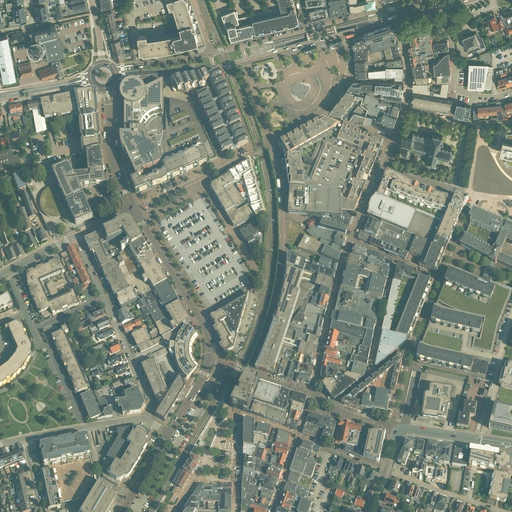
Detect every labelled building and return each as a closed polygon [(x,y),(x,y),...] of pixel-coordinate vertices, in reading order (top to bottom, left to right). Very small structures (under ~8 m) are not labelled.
[(83,0),(71,3),(73,11),(86,9),(83,0)] [(147,34),(138,35),(140,57),(162,55),(189,48),(188,45),(193,44),(194,48),(203,45),(200,35),(201,34),(190,0),(167,0),(170,8),(173,7),(179,26),(181,32),(173,34),(166,35),(159,36),(152,37),(147,38),(147,34)] [(325,0),(326,4),(327,4),(329,15),(350,10),(349,6),(348,6),(347,0),(325,0)] [(347,0),(349,6),(350,10),(354,9),(363,8),(363,7),(367,6),(376,5),(374,0),(347,0)] [(49,2),(48,1),(40,3),(41,6),(34,7),(34,10),(35,13),(49,11),(47,2),(49,2)] [(233,11),(221,15),(226,27),(227,27),(228,32),(227,33),(230,40),(234,38),(253,34),(253,33),(255,33),(299,23),(295,4),(294,4),(289,5),(290,6),(283,7),(253,14),(253,15),(251,15),(238,18),(237,11),(234,12),(233,11)] [(317,5),(306,6),(310,21),(329,15),(327,4),(326,4),(317,5)] [(17,8),(16,5),(6,7),(7,11),(13,9),(14,15),(24,13),(23,7),(17,8)] [(505,19),(503,20),(507,28),(510,24),(508,23),(507,19),(509,18),(509,19),(511,18),(511,10),(504,13),(505,19)] [(49,11),(35,13),(35,16),(36,19),(43,18),(44,21),(53,20),(52,16),(48,17),(47,11),(49,11)] [(25,19),(24,13),(14,15),(15,20),(9,21),(10,25),(20,23),(19,20),(25,19)] [(487,25),(485,26),(487,30),(489,28),(490,29),(498,25),(500,29),(504,27),(500,19),(496,20),(495,17),(485,21),(487,25)] [(115,24),(114,18),(106,19),(107,22),(106,22),(107,26),(115,24)] [(74,27),(85,25),(83,19),(73,21),(74,27)] [(115,24),(107,26),(108,29),(109,29),(109,32),(117,30),(119,30),(118,27),(116,28),(115,24)] [(32,44),(30,47),(31,51),(32,52),(34,53),(38,52),(40,49),(39,45),(38,44),(40,42),(43,41),(48,58),(47,59),(63,55),(57,34),(58,33),(58,31),(56,30),(55,26),(54,25),(53,25),(49,26),(50,28),(30,33),(30,34),(29,34),(32,44)] [(375,31),(362,34),(362,36),(364,42),(368,41),(393,33),(394,32),(389,26),(374,30),(375,31)] [(124,29),(123,29),(124,34),(127,33),(128,37),(131,36),(130,33),(129,27),(124,29)] [(411,45),(408,46),(410,55),(420,53),(433,51),(431,39),(433,37),(431,28),(419,31),(408,34),(411,45)] [(109,33),(108,33),(109,36),(110,35),(111,38),(118,36),(117,30),(109,32),(109,33)] [(22,31),(12,34),(14,42),(24,39),(22,31)] [(393,33),(368,41),(369,46),(394,38),(393,33)] [(475,33),(462,38),(468,53),(468,54),(481,49),(485,47),(481,37),(479,37),(477,38),(475,34),(475,33)] [(0,79),(3,79),(11,78),(14,77),(6,36),(5,36),(0,37),(0,79)] [(362,36),(353,38),(353,48),(365,45),(364,42),(362,36)] [(394,38),(369,46),(371,51),(383,47),(396,43),(394,38)] [(341,39),(328,43),(329,47),(343,44),(341,39)] [(119,40),(112,42),(113,48),(121,47),(119,40)] [(365,45),(353,48),(354,59),(367,58),(367,60),(368,60),(368,59),(367,53),(371,51),(369,46),(368,41),(364,42),(365,45)] [(447,41),(433,43),(434,51),(437,51),(448,49),(447,41)] [(367,58),(354,59),(355,77),(369,76),(389,77),(395,78),(404,78),(403,65),(389,65),(389,66),(384,66),(384,65),(383,65),(368,66),(368,63),(395,58),(395,56),(401,54),(397,43),(396,43),(383,47),(371,51),(367,53),(368,59),(368,60),(367,60),(367,58)] [(122,53),(121,50),(124,49),(123,46),(121,47),(113,48),(115,55),(122,53)] [(316,46),(303,49),(304,54),(315,51),(318,51),(316,46)] [(428,62),(422,62),(422,63),(428,63),(436,62),(444,53),(449,51),(448,49),(437,51),(437,55),(427,57),(428,62)] [(410,56),(411,63),(422,63),(422,62),(428,62),(427,57),(437,55),(437,51),(434,51),(433,51),(420,53),(410,55),(410,56)] [(420,63),(411,63),(413,75),(430,74),(451,72),(450,67),(450,63),(450,61),(449,58),(449,52),(449,51),(444,53),(436,62),(428,63),(422,63),(420,63)] [(122,53),(115,55),(116,61),(124,59),(126,58),(125,55),(123,56),(122,53)] [(306,63),(305,55),(299,56),(299,57),(296,58),(297,60),(290,60),(290,65),(306,63)] [(51,65),(38,70),(42,82),(55,77),(55,78),(63,75),(58,61),(57,62),(56,58),(51,59),(52,63),(51,64),(51,65)] [(395,58),(368,63),(368,66),(383,65),(384,65),(384,66),(389,66),(389,65),(403,65),(401,58),(395,59),(395,58)] [(269,66),(265,68),(266,73),(286,67),(285,64),(278,66),(277,63),(269,65),(269,66)] [(30,64),(19,66),(21,77),(33,75),(30,64)] [(492,66),(470,65),(469,87),(491,88),(492,66)] [(430,74),(413,75),(413,81),(420,81),(428,81),(449,81),(451,72),(430,74)] [(180,78),(173,81),(178,92),(197,97),(223,154),(237,147),(247,142),(242,131),(239,125),(241,124),(229,99),(231,99),(219,73),(211,77),(211,76),(210,77),(209,75),(207,76),(206,75),(202,76),(201,75),(195,78),(194,76),(188,79),(187,77),(181,80),(180,78)] [(501,78),(498,79),(500,87),(506,85),(504,78),(504,76),(503,73),(500,73),(501,78)] [(280,75),(269,78),(271,85),(274,84),(273,79),(281,78),(280,75)] [(120,130),(120,135),(120,138),(121,139),(121,141),(121,142),(121,143),(121,144),(121,145),(122,147),(122,149),(123,150),(123,151),(124,152),(124,153),(130,166),(126,167),(132,180),(138,194),(218,159),(201,123),(199,123),(191,105),(181,103),(180,106),(174,105),(175,101),(170,100),(170,129),(163,133),(163,81),(146,89),(145,88),(145,87),(144,86),(143,85),(142,84),(141,83),(140,82),(138,81),(137,81),(136,81),(134,80),(133,80),(131,80),(130,81),(129,81),(127,81),(126,82),(125,83),(124,83),(123,84),(122,85),(121,87),(121,88),(120,89),(120,90),(119,92),(119,93),(119,95),(119,96),(120,97),(120,99),(121,100),(121,101),(122,102),(123,103),(124,104),(124,130),(120,130)] [(353,80),(328,112),(389,129),(390,126),(378,120),(374,117),(375,114),(376,114),(375,114),(374,113),(372,111),(370,109),(368,107),(364,101),(365,100),(364,100),(366,94),(366,93),(367,91),(374,92),(374,91),(359,89),(357,81),(361,81),(361,80),(353,80)] [(376,81),(361,81),(357,81),(359,89),(374,91),(376,81)] [(374,91),(374,92),(380,92),(386,93),(387,82),(383,82),(383,81),(380,81),(380,82),(376,82),(376,81),(377,81),(376,81),(374,91)] [(387,82),(386,93),(392,94),(402,96),(404,83),(387,81),(387,82)] [(412,85),(412,86),(413,87),(413,90),(447,95),(449,81),(428,81),(420,81),(413,81),(413,83),(413,84),(412,84),(412,85)] [(327,103),(335,95),(331,91),(323,99),(327,103)] [(380,92),(380,93),(381,94),(380,96),(384,97),(401,102),(402,96),(386,93),(380,92)] [(41,102),(45,120),(53,118),(53,117),(57,116),(58,117),(74,113),(74,112),(79,111),(79,117),(80,116),(81,122),(80,122),(82,138),(83,143),(82,143),(82,146),(83,150),(83,155),(101,150),(101,147),(100,144),(100,141),(99,141),(99,136),(100,136),(98,120),(97,120),(97,115),(98,115),(95,93),(76,95),(71,96),(55,99),(55,100),(50,101),(49,100),(41,102)] [(413,93),(411,105),(420,107),(450,113),(452,100),(420,94),(413,93)] [(365,100),(364,101),(368,107),(370,109),(372,111),(374,113),(375,114),(376,114),(379,107),(378,107),(379,104),(381,97),(366,94),(364,100),(365,100)] [(381,97),(379,104),(379,102),(390,105),(394,106),(399,107),(401,102),(384,97),(384,98),(381,97)] [(378,107),(379,107),(383,109),(385,110),(386,107),(389,108),(387,111),(397,115),(399,108),(399,107),(394,106),(390,105),(379,102),(379,104),(378,107)] [(37,103),(28,104),(29,111),(33,110),(37,134),(46,131),(44,118),(41,118),(39,109),(38,109),(37,103)] [(456,103),(454,114),(468,118),(468,115),(470,106),(464,104),(463,106),(461,105),(461,104),(456,103)] [(502,105),(490,106),(490,113),(497,113),(497,120),(503,119),(502,112),(502,105)] [(15,106),(9,108),(10,115),(13,114),(14,117),(13,117),(14,123),(18,122),(17,119),(16,114),(15,106)] [(375,114),(374,117),(378,120),(390,126),(393,128),(397,115),(387,111),(385,110),(383,109),(379,107),(376,114),(375,114)] [(323,119),(278,145),(284,156),(289,187),(290,187),(340,191),(339,199),(340,199),(340,200),(342,200),(341,214),(348,215),(350,213),(354,213),(366,184),(368,178),(377,156),(377,157),(380,150),(383,143),(367,137),(323,119)] [(296,129),(295,125),(290,127),(290,125),(282,128),(284,133),(296,129)] [(402,135),(399,145),(409,147),(408,151),(407,151),(407,152),(408,152),(408,153),(409,153),(409,152),(413,153),(412,154),(413,155),(414,153),(417,154),(417,156),(418,156),(418,155),(422,156),(421,157),(422,157),(422,156),(427,157),(426,160),(425,161),(425,162),(426,161),(430,162),(429,164),(430,164),(431,162),(434,163),(435,164),(436,164),(435,163),(436,160),(439,161),(439,162),(440,162),(439,161),(440,157),(441,156),(444,157),(444,158),(445,157),(448,158),(448,159),(449,159),(448,157),(451,156),(452,157),(453,156),(452,155),(452,152),(454,152),(454,151),(452,151),(451,149),(452,148),(451,147),(450,148),(447,147),(448,146),(447,146),(446,147),(443,146),(444,145),(443,145),(442,146),(440,145),(440,143),(442,143),(443,142),(443,141),(442,140),(441,140),(442,137),(443,136),(443,135),(442,136),(438,135),(438,134),(437,134),(437,135),(433,134),(433,133),(432,133),(433,134),(432,138),(428,137),(428,136),(427,135),(427,137),(423,136),(423,134),(422,134),(422,135),(419,135),(419,133),(418,133),(417,134),(414,133),(414,132),(413,132),(413,133),(412,133),(412,134),(412,137),(402,135)] [(511,133),(506,134),(506,141),(502,140),(499,154),(506,156),(506,157),(506,163),(511,165),(511,133)] [(0,167),(1,168),(0,166),(3,165),(4,167),(11,165),(10,163),(13,162),(14,164),(21,162),(18,153),(11,155),(10,152),(12,152),(11,148),(0,151),(0,167)] [(57,184),(33,195),(47,228),(63,221),(64,221),(65,223),(67,224),(69,225),(72,225),(74,225),(75,225),(76,226),(94,219),(89,209),(98,205),(96,201),(102,198),(96,187),(107,186),(104,179),(101,150),(86,154),(82,156),(80,157),(65,164),(66,166),(65,165),(64,165),(62,165),(61,166),(60,166),(59,166),(58,167),(57,168),(56,169),(55,170),(55,171),(52,172),(57,184)] [(229,173),(230,174),(234,182),(235,182),(236,184),(234,185),(245,202),(246,202),(255,217),(263,212),(261,206),(262,206),(261,206),(261,205),(257,191),(256,189),(257,189),(256,188),(252,173),(252,172),(252,171),(250,165),(250,163),(250,162),(248,161),(247,162),(246,163),(242,166),(239,167),(239,168),(236,169),(235,169),(233,171),(229,173)] [(376,196),(377,196),(419,213),(436,220),(441,222),(434,239),(448,245),(459,217),(467,203),(466,200),(456,196),(454,197),(453,198),(434,194),(426,191),(420,188),(420,189),(412,185),(399,178),(393,175),(386,171),(376,196)] [(21,173),(13,176),(18,191),(27,186),(21,173)] [(211,185),(211,188),(233,227),(237,228),(255,217),(246,202),(245,202),(234,185),(236,184),(235,182),(234,182),(230,174),(211,185)] [(290,187),(288,213),(315,215),(332,216),(339,217),(339,214),(341,214),(342,200),(340,200),(340,199),(339,199),(340,191),(290,187)] [(19,195),(28,219),(35,217),(25,192),(19,195)] [(419,213),(377,196),(376,196),(372,201),(369,208),(368,215),(368,214),(367,217),(371,218),(371,220),(380,224),(381,222),(382,223),(386,224),(427,242),(433,226),(434,226),(435,222),(436,220),(419,213)] [(24,209),(17,211),(25,232),(31,229),(24,209)] [(470,220),(471,221),(469,225),(470,225),(497,236),(497,235),(499,236),(499,237),(506,240),(507,236),(511,238),(511,226),(504,224),(504,225),(502,224),(502,223),(473,211),(470,220)] [(349,225),(352,217),(348,215),(341,214),(339,214),(339,217),(332,216),(332,218),(349,225)] [(366,218),(360,234),(372,239),(387,245),(401,251),(409,254),(411,255),(411,254),(421,258),(427,242),(386,224),(382,223),(381,222),(380,224),(371,220),(366,218)] [(315,220),(307,224),(309,228),(317,224),(315,220)] [(92,237),(84,240),(85,241),(90,253),(90,254),(91,253),(94,252),(99,264),(102,269),(122,259),(120,255),(142,242),(143,241),(140,236),(137,231),(136,230),(134,227),(133,225),(133,224),(132,223),(131,223),(130,222),(129,221),(128,221),(127,221),(126,221),(125,221),(124,221),(124,222),(123,222),(121,223),(120,223),(116,225),(114,226),(110,228),(106,230),(104,231),(103,231),(97,234),(93,236),(92,237)] [(317,225),(313,227),(324,230),(326,231),(345,236),(346,232),(346,231),(345,229),(336,225),(332,224),(328,222),(320,221),(319,225),(317,225)] [(470,225),(465,237),(471,240),(471,241),(492,251),(494,247),(501,251),(506,240),(499,237),(499,236),(497,235),(497,236),(470,225)] [(253,226),(240,234),(245,242),(246,242),(254,255),(258,253),(260,243),(256,236),(258,235),(253,226)] [(35,227),(31,228),(35,237),(37,236),(40,243),(47,239),(43,232),(42,229),(36,232),(35,227)] [(313,227),(306,232),(311,237),(321,240),(323,240),(342,250),(345,236),(326,231),(313,227)] [(2,230),(0,230),(0,233),(0,235),(3,246),(10,244),(6,233),(3,234),(2,230)] [(358,238),(358,239),(358,240),(359,240),(368,244),(370,244),(370,243),(371,243),(372,239),(360,234),(358,238)] [(28,237),(24,238),(30,250),(36,247),(30,235),(28,237)] [(305,235),(297,249),(317,256),(318,254),(338,263),(338,262),(342,250),(323,240),(321,240),(319,244),(305,235)] [(464,236),(459,245),(489,260),(488,261),(489,262),(486,268),(484,272),(485,272),(482,279),(487,281),(494,264),(495,264),(497,261),(511,268),(511,254),(508,253),(507,253),(505,253),(504,256),(499,254),(501,251),(494,247),(492,251),(471,241),(471,240),(465,237),(464,236)] [(370,244),(370,245),(371,246),(384,251),(387,245),(372,239),(371,243),(370,243),(370,244)] [(425,251),(419,266),(437,273),(448,245),(434,239),(429,253),(425,251)] [(143,241),(120,255),(122,259),(123,262),(138,254),(147,249),(143,241)] [(18,244),(12,246),(17,258),(23,255),(18,244)] [(384,251),(384,252),(389,254),(389,253),(398,257),(401,251),(387,245),(384,251)] [(11,246),(4,248),(10,261),(16,258),(11,246)] [(65,253),(61,255),(62,259),(64,258),(76,252),(74,246),(64,250),(65,253)] [(367,252),(361,250),(361,249),(354,247),(353,247),(352,250),(351,254),(351,255),(352,255),(352,256),(361,258),(361,257),(365,258),(367,252)] [(138,254),(123,262),(127,269),(134,265),(151,255),(147,249),(138,254)] [(401,251),(398,257),(406,260),(409,254),(401,251)] [(76,252),(64,258),(65,261),(71,258),(72,261),(79,258),(76,252)] [(381,257),(372,254),(367,252),(365,258),(376,262),(379,263),(381,257)] [(287,254),(287,267),(294,269),(314,276),(314,274),(321,277),(321,278),(333,282),(335,274),(328,271),(328,270),(324,269),(315,265),(287,254)] [(134,265),(127,269),(130,275),(144,267),(155,261),(151,255),(134,265)] [(349,256),(346,268),(365,273),(365,274),(372,276),(376,262),(365,258),(361,257),(361,258),(360,259),(349,256)] [(315,265),(324,269),(328,270),(328,271),(335,274),(338,265),(322,257),(320,260),(319,260),(318,262),(319,263),(318,265),(316,264),(315,265)] [(381,257),(379,263),(381,264),(390,267),(390,268),(392,261),(381,257)] [(74,265),(68,267),(69,270),(72,269),(75,268),(82,265),(79,258),(72,261),(74,265)] [(27,274),(27,276),(28,284),(32,284),(33,286),(29,287),(29,288),(28,288),(39,314),(41,313),(42,316),(43,317),(44,317),(45,317),(46,317),(52,315),(53,316),(78,305),(74,294),(74,293),(74,292),(73,292),(71,293),(71,295),(48,305),(38,281),(61,271),(62,273),(64,272),(65,271),(64,270),(63,270),(59,259),(28,273),(27,273),(27,274)] [(122,259),(102,269),(107,280),(106,280),(109,286),(110,286),(115,297),(118,295),(133,288),(136,286),(138,290),(136,286),(141,283),(161,272),(155,261),(144,267),(130,275),(127,269),(123,262),(122,259)] [(376,262),(372,276),(386,281),(389,269),(389,268),(390,267),(381,264),(379,263),(376,262)] [(82,265),(75,268),(78,274),(84,271),(82,265)] [(410,339),(428,296),(433,282),(430,282),(431,280),(397,267),(375,367),(376,367),(377,367),(377,366),(378,366),(405,344),(408,339),(410,339)] [(258,367),(257,368),(258,368),(258,370),(273,375),(275,369),(276,369),(278,361),(279,361),(280,362),(281,361),(285,350),(278,347),(283,337),(286,338),(284,342),(291,344),(290,346),(301,350),(302,349),(308,351),(315,354),(317,349),(316,349),(294,342),(295,339),(291,338),(292,335),(289,334),(290,332),(288,331),(288,329),(290,326),(293,323),(296,318),(294,314),(307,296),(309,294),(314,279),(332,285),(333,282),(321,278),(321,277),(314,274),(314,276),(294,269),(294,270),(287,268),(286,269),(284,284),(276,317),(278,317),(277,322),(274,322),(272,327),(273,327),(272,331),(267,344),(260,362),(258,367)] [(346,268),(341,288),(382,299),(382,298),(386,281),(372,276),(365,274),(365,273),(346,268)] [(445,284),(438,303),(461,313),(485,318),(484,323),(481,334),(480,340),(474,339),(472,348),(491,352),(496,327),(497,326),(497,324),(510,293),(511,293),(491,285),(491,284),(486,282),(486,283),(480,280),(473,278),(454,270),(451,269),(450,273),(495,291),(490,302),(445,284)] [(79,277),(74,280),(75,282),(87,277),(84,271),(78,274),(79,277)] [(141,283),(136,286),(138,290),(138,291),(139,292),(139,293),(141,296),(167,282),(161,272),(141,283)] [(66,273),(65,275),(72,290),(73,290),(76,289),(68,273),(66,273)] [(450,273),(445,284),(490,302),(495,291),(450,273)] [(87,277),(75,282),(76,285),(82,282),(83,285),(81,286),(82,290),(89,287),(88,284),(90,283),(87,277)] [(309,294),(307,296),(310,292),(311,292),(314,287),(315,287),(323,290),(331,292),(332,289),(331,289),(331,290),(332,285),(314,279),(309,294)] [(167,282),(141,296),(143,299),(146,306),(147,307),(173,292),(167,282)] [(47,284),(46,286),(51,296),(52,297),(57,295),(57,294),(53,283),(51,283),(47,284)] [(307,296),(294,314),(296,318),(301,312),(306,305),(308,306),(309,302),(312,301),(313,300),(314,297),(308,295),(310,292),(311,293),(315,287),(314,287),(311,292),(310,292),(307,296)] [(315,287),(311,293),(329,298),(331,292),(323,290),(315,287)] [(123,308),(137,301),(135,297),(140,295),(139,293),(139,292),(137,293),(134,294),(133,293),(135,293),(133,288),(118,295),(120,299),(118,300),(120,304),(121,304),(123,308)] [(382,299),(341,288),(335,314),(375,324),(376,324),(376,323),(376,321),(377,319),(377,318),(378,315),(377,315),(378,309),(379,307),(380,307),(380,305),(381,304),(381,303),(381,302),(382,299)] [(173,292),(147,307),(149,311),(150,314),(155,323),(166,317),(167,313),(166,310),(169,308),(179,303),(174,292),(173,293),(173,292)] [(310,292),(308,295),(314,297),(313,300),(327,305),(329,298),(311,293),(310,292)] [(0,310),(12,305),(7,295),(0,298),(0,310)] [(249,295),(222,311),(236,334),(237,334),(249,295)] [(137,302),(139,305),(140,309),(146,306),(143,299),(137,302)] [(309,302),(308,306),(326,312),(327,305),(313,300),(312,301),(309,302)] [(166,317),(155,323),(161,338),(162,337),(186,323),(190,321),(180,303),(179,303),(169,308),(166,310),(167,313),(166,317)] [(438,303),(434,311),(484,323),(485,318),(461,313),(438,303)] [(306,305),(301,312),(307,313),(307,314),(324,319),(326,312),(308,306),(306,305)] [(93,313),(90,314),(92,320),(95,319),(104,315),(102,309),(93,313)] [(127,309),(117,314),(119,319),(127,315),(126,313),(129,312),(127,309)] [(222,311),(210,317),(216,327),(213,329),(222,344),(219,346),(224,354),(233,349),(237,334),(236,334),(222,311)] [(432,316),(431,323),(481,334),(484,323),(434,311),(432,316)] [(301,312),(296,318),(293,323),(303,325),(321,330),(324,319),(307,314),(307,313),(301,312)] [(375,324),(335,314),(332,323),(370,332),(374,333),(373,333),(374,330),(374,329),(375,326),(375,324)] [(127,315),(119,319),(121,324),(132,319),(131,316),(128,317),(127,315)] [(83,330),(93,326),(90,320),(80,324),(73,327),(74,330),(75,333),(83,330)] [(106,320),(89,328),(90,330),(93,337),(101,333),(99,330),(109,326),(106,320)] [(135,324),(123,329),(126,334),(132,331),(131,328),(136,326),(136,327),(141,325),(139,321),(135,323),(135,324)] [(0,385),(6,383),(5,381),(11,377),(12,379),(19,372),(18,371),(22,366),(23,367),(28,359),(27,358),(30,351),(30,350),(30,349),(30,348),(19,322),(4,329),(4,330),(5,331),(9,329),(18,351),(16,357),(8,366),(0,371),(0,385)] [(186,323),(162,337),(164,341),(165,345),(170,345),(169,349),(168,350),(169,353),(182,380),(184,379),(185,379),(187,381),(197,369),(193,365),(191,360),(189,354),(189,350),(191,344),(193,340),(197,335),(186,323)] [(293,323),(290,326),(312,332),(312,333),(316,334),(317,334),(320,335),(321,330),(303,325),(293,323)] [(374,333),(370,332),(332,323),(330,332),(352,339),(371,345),(374,333)] [(290,326),(288,329),(288,331),(290,332),(300,335),(305,336),(315,339),(319,340),(320,335),(317,334),(316,334),(312,333),(312,332),(290,326)] [(60,333),(52,337),(77,394),(87,389),(88,390),(89,389),(90,388),(89,386),(88,386),(86,386),(64,334),(68,332),(66,327),(59,331),(60,333)] [(423,340),(422,343),(423,344),(438,347),(438,345),(440,340),(440,339),(441,338),(442,335),(443,333),(443,332),(428,328),(426,332),(425,334),(425,336),(423,340)] [(113,335),(110,329),(101,333),(93,337),(94,337),(91,338),(93,342),(102,338),(103,340),(113,335)] [(144,330),(131,336),(137,348),(150,342),(144,330)] [(290,332),(289,334),(292,335),(291,338),(295,339),(294,342),(316,349),(319,340),(315,339),(305,336),(300,335),(290,332)] [(352,339),(330,332),(329,338),(344,343),(350,345),(352,339)] [(161,337),(138,348),(141,353),(164,341),(162,337),(161,338),(161,337)] [(283,337),(278,347),(285,350),(295,353),(314,360),(315,359),(316,354),(315,354),(308,351),(302,349),(301,350),(290,346),(291,344),(284,342),(286,338),(283,337)] [(344,343),(329,338),(327,344),(359,353),(360,348),(350,345),(344,343)] [(371,346),(371,345),(352,339),(350,345),(360,348),(370,351),(371,346)] [(108,345),(100,350),(102,354),(107,352),(108,354),(109,353),(110,355),(112,354),(112,355),(120,351),(117,344),(109,348),(108,345)] [(327,344),(326,349),(358,359),(359,354),(359,353),(327,344)] [(419,359),(419,361),(421,361),(460,370),(463,359),(436,352),(437,350),(437,348),(438,347),(423,344),(422,347),(422,348),(422,349),(421,351),(419,359)] [(370,351),(360,348),(359,353),(359,354),(369,357),(369,356),(370,353),(370,352),(369,352),(370,351)] [(165,349),(143,359),(145,364),(167,354),(165,349)] [(326,349),(324,356),(348,363),(361,367),(361,366),(367,368),(368,362),(358,359),(326,349)] [(285,350),(281,361),(283,361),(282,363),(287,365),(286,368),(287,368),(287,369),(289,369),(289,367),(291,367),(292,363),(299,365),(300,362),(293,360),(295,353),(285,350)] [(169,353),(167,354),(145,364),(141,366),(155,399),(156,399),(156,401),(158,400),(161,408),(159,411),(157,413),(156,415),(158,416),(158,417),(160,418),(165,421),(166,421),(168,419),(167,418),(169,415),(170,415),(171,412),(173,409),(175,407),(175,406),(177,403),(179,401),(178,400),(180,397),(181,397),(182,395),(182,394),(184,391),(186,388),(185,388),(186,388),(182,380),(169,353)] [(295,353),(293,360),(300,362),(299,365),(300,365),(300,367),(303,367),(303,366),(313,369),(315,360),(314,360),(295,353)] [(369,357),(359,354),(358,359),(368,362),(368,360),(369,358),(369,357)] [(324,356),(324,358),(341,363),(340,367),(352,370),(359,372),(365,373),(367,368),(361,366),(361,367),(348,363),(324,356)] [(112,360),(108,362),(109,366),(112,365),(113,367),(122,362),(119,357),(112,360)] [(400,357),(344,402),(344,405),(361,411),(361,410),(363,401),(368,391),(389,395),(391,395),(394,395),(403,359),(400,357)] [(463,357),(463,359),(474,361),(471,373),(485,376),(488,363),(463,357)] [(324,358),(323,363),(340,367),(341,363),(324,358)] [(463,359),(460,370),(471,373),(474,361),(463,359)] [(276,371),(275,374),(276,375),(277,376),(279,377),(280,376),(284,377),(283,378),(286,379),(289,369),(287,369),(287,368),(286,368),(287,365),(282,363),(283,361),(281,361),(280,362),(279,361),(278,365),(276,371)] [(289,369),(286,379),(292,381),(294,372),(299,374),(299,375),(303,376),(311,378),(313,369),(303,366),(303,367),(300,367),(300,365),(299,365),(292,363),(291,367),(289,367),(289,369)] [(323,363),(322,369),(330,370),(332,371),(337,372),(351,376),(352,370),(340,367),(323,363)] [(511,366),(504,365),(499,386),(511,389),(511,366)] [(119,367),(107,372),(109,378),(117,374),(119,377),(127,373),(124,367),(120,369),(119,367)] [(321,372),(321,377),(322,382),(333,381),(332,377),(331,377),(332,378),(330,379),(330,376),(330,370),(322,369),(322,372),(321,372)] [(352,370),(351,376),(362,379),(363,378),(365,376),(365,374),(366,374),(366,373),(365,373),(359,372),(352,370)] [(362,379),(351,376),(337,372),(332,371),(332,377),(333,381),(322,382),(323,383),(322,383),(323,388),(326,390),(326,391),(328,395),(330,397),(336,386),(337,387),(339,383),(341,377),(356,384),(362,379)] [(296,375),(295,378),(297,379),(296,382),(301,384),(303,384),(308,385),(310,385),(311,381),(311,378),(303,376),(305,376),(305,377),(296,375)] [(124,382),(122,382),(124,388),(126,387),(134,384),(131,377),(123,381),(124,382)] [(236,398),(231,407),(248,413),(251,404),(253,401),(259,382),(246,377),(236,398)] [(334,400),(356,384),(341,377),(339,383),(337,387),(336,386),(330,397),(330,398),(334,400)] [(118,380),(111,383),(114,389),(121,386),(118,380)] [(256,393),(253,401),(264,405),(270,386),(260,383),(260,386),(258,385),(256,393)] [(270,386),(264,405),(269,406),(272,407),(274,401),(278,400),(281,390),(270,386)] [(425,396),(422,415),(424,417),(437,419),(437,417),(446,418),(448,403),(450,404),(452,389),(432,386),(430,387),(429,395),(426,394),(425,396)] [(127,401),(115,402),(116,405),(118,405),(119,410),(122,409),(123,415),(140,413),(144,405),(137,389),(124,395),(127,401)] [(274,401),(272,407),(274,408),(280,410),(280,409),(285,411),(288,403),(291,404),(292,402),(291,402),(291,400),(288,399),(290,393),(293,394),(293,393),(281,389),(281,390),(278,400),(274,401)] [(363,401),(361,410),(386,414),(388,401),(390,402),(391,395),(389,395),(368,391),(363,401)] [(290,393),(288,399),(291,400),(291,402),(292,402),(291,404),(295,405),(304,407),(307,399),(305,397),(293,393),(293,394),(290,393)] [(91,394),(81,398),(84,403),(93,399),(91,394)] [(93,399),(84,403),(86,408),(95,404),(93,399)] [(248,413),(264,419),(265,415),(269,406),(264,405),(253,401),(251,404),(248,413)] [(458,414),(456,427),(469,429),(470,417),(475,417),(477,405),(472,404),(472,403),(472,402),(472,401),(471,401),(470,401),(469,401),(469,402),(469,404),(464,403),(462,415),(458,414)] [(288,403),(285,411),(300,415),(301,416),(301,415),(304,407),(295,405),(291,404),(288,403)] [(96,406),(87,410),(89,415),(98,411),(96,406)] [(269,406),(265,415),(292,425),(293,423),(298,425),(301,416),(300,415),(285,411),(280,409),(280,410),(274,408),(272,407),(269,406)] [(491,419),(489,429),(490,427),(511,431),(511,411),(495,407),(492,421),(491,420),(491,419)] [(97,419),(112,417),(111,409),(109,410),(105,412),(105,414),(100,416),(96,418),(97,419)] [(100,416),(98,411),(89,415),(91,420),(96,418),(100,416)] [(309,414),(302,434),(315,438),(317,432),(318,433),(320,428),(318,427),(322,418),(309,414)] [(265,415),(264,419),(296,430),(297,427),(292,425),(265,415)] [(322,418),(318,427),(320,428),(318,433),(323,435),(321,441),(331,444),(336,423),(327,420),(322,418)] [(244,440),(243,446),(261,450),(265,451),(268,442),(272,433),(271,432),(272,432),(273,429),(255,424),(255,422),(246,419),(244,421),(244,440)] [(339,423),(335,443),(340,444),(346,446),(349,432),(360,434),(361,428),(350,426),(350,425),(344,424),(339,423)] [(113,446),(100,468),(102,478),(117,487),(119,483),(119,481),(120,481),(121,481),(122,481),(122,480),(123,480),(123,479),(124,479),(125,479),(126,479),(127,479),(128,478),(129,478),(129,477),(130,477),(129,476),(135,466),(135,467),(136,466),(137,465),(138,465),(138,464),(138,463),(138,462),(139,462),(139,461),(140,461),(140,460),(141,459),(140,458),(146,447),(147,448),(147,447),(148,446),(148,445),(148,444),(147,444),(147,443),(147,442),(146,442),(146,441),(146,440),(146,439),(147,439),(147,438),(147,437),(149,433),(139,427),(117,431),(109,432),(109,434),(117,433),(118,438),(117,440),(109,436),(108,438),(107,438),(106,433),(104,433),(106,442),(113,446)] [(382,444),(382,440),(384,441),(385,434),(379,434),(362,429),(361,428),(360,434),(349,432),(346,446),(345,451),(378,464),(379,464),(380,457),(381,449),(382,449),(383,444),(382,444)] [(268,442),(265,451),(271,453),(286,458),(288,452),(273,447),(273,446),(274,443),(277,431),(274,430),(273,433),(272,433),(268,442)] [(273,446),(273,447),(288,452),(292,435),(277,430),(277,431),(274,443),(273,446)] [(85,435),(39,445),(43,466),(47,465),(52,464),(52,465),(55,465),(55,463),(61,462),(61,461),(70,459),(72,458),(72,460),(77,459),(78,459),(78,460),(81,459),(81,458),(84,457),(84,456),(89,455),(90,456),(85,435)] [(301,439),(298,449),(311,453),(317,455),(320,448),(314,444),(301,439)] [(402,451),(398,463),(405,465),(408,456),(409,456),(410,451),(413,452),(413,451),(414,442),(407,441),(405,443),(404,450),(405,450),(405,452),(402,451)] [(414,442),(413,451),(415,451),(414,455),(424,456),(425,451),(426,449),(425,448),(426,443),(416,442),(416,443),(414,442)] [(428,444),(426,459),(439,462),(438,463),(449,465),(452,448),(428,444)] [(256,449),(243,446),(240,446),(240,456),(243,456),(244,456),(253,459),(256,449)] [(25,461),(22,449),(19,450),(20,451),(16,453),(15,453),(19,463),(25,461)] [(261,450),(256,449),(253,459),(283,469),(286,458),(271,453),(265,451),(261,450)] [(298,449),(296,454),(309,459),(311,453),(298,449)] [(454,450),(452,465),(466,467),(468,452),(454,450)] [(471,451),(469,467),(477,469),(478,468),(486,470),(486,469),(494,472),(494,471),(496,471),(495,474),(494,474),(492,482),(493,482),(490,490),(491,491),(489,498),(505,503),(507,497),(506,497),(509,486),(506,486),(506,484),(508,485),(511,476),(505,475),(505,472),(506,473),(507,470),(511,471),(511,469),(511,457),(501,456),(500,461),(497,460),(498,456),(488,453),(487,454),(479,451),(479,452),(471,450),(471,451)] [(15,453),(14,453),(10,455),(14,465),(19,463),(15,453)] [(293,460),(290,471),(301,475),(312,479),(317,463),(317,462),(309,459),(296,454),(294,460),(293,460)] [(6,456),(5,457),(9,467),(14,465),(10,455),(6,456)] [(184,471),(176,485),(182,489),(191,475),(192,475),(194,471),(195,471),(198,466),(197,466),(200,461),(192,456),(184,470),(184,471)] [(243,468),(243,476),(260,482),(276,488),(278,483),(279,480),(283,469),(253,459),(244,456),(243,468)] [(0,459),(4,467),(5,469),(9,467),(5,457),(4,457),(0,459)] [(331,466),(328,475),(331,476),(330,478),(331,479),(331,478),(332,478),(333,478),(333,477),(334,477),(334,476),(334,475),(334,474),(334,473),(334,472),(333,472),(334,471),(336,472),(337,470),(340,471),(343,462),(337,460),(335,464),(334,467),(331,466)] [(347,472),(350,473),(347,482),(346,482),(349,483),(352,474),(350,473),(353,466),(347,464),(345,468),(343,471),(344,471),(343,474),(346,475),(347,472)] [(414,464),(412,473),(417,474),(417,473),(419,473),(421,465),(414,464)] [(427,466),(425,477),(432,478),(435,478),(435,479),(437,469),(427,467),(427,466)] [(356,476),(356,477),(357,478),(362,480),(362,478),(363,478),(366,470),(359,467),(356,476)] [(437,469),(435,479),(442,480),(442,481),(445,481),(447,472),(437,470),(437,469)] [(367,480),(366,485),(369,487),(370,484),(372,484),(373,482),(376,474),(370,472),(367,480)] [(291,473),(288,482),(297,485),(297,486),(301,487),(309,490),(313,480),(312,479),(301,475),(301,476),(291,473)] [(242,476),(242,483),(259,490),(273,495),(276,488),(260,482),(243,476),(242,476)] [(98,481),(80,511),(107,511),(112,504),(113,501),(113,499),(114,492),(110,490),(111,489),(98,481)] [(393,482),(389,491),(396,493),(397,493),(398,489),(397,489),(399,484),(393,482)] [(242,493),(255,498),(256,498),(259,490),(242,483),(242,493)] [(287,483),(286,488),(292,490),(295,491),(299,492),(299,493),(307,496),(309,490),(301,487),(300,489),(296,488),(297,487),(287,483)] [(363,486),(359,496),(362,497),(364,493),(363,492),(364,488),(368,490),(369,488),(363,486)] [(405,491),(403,499),(405,500),(406,498),(411,500),(415,490),(412,489),(413,488),(410,487),(410,488),(409,488),(408,492),(405,491)] [(198,488),(189,503),(209,503),(209,498),(215,497),(231,498),(231,490),(213,489),(213,488),(210,488),(210,489),(204,489),(204,488),(198,488)] [(284,492),(294,496),(297,497),(298,497),(298,498),(306,501),(306,499),(307,496),(299,493),(299,492),(295,491),(292,490),(286,488),(284,492)] [(398,494),(397,498),(402,499),(403,497),(404,497),(406,489),(402,488),(401,495),(398,494)] [(337,490),(335,497),(343,499),(344,493),(337,490)] [(415,490),(411,500),(416,502),(416,503),(419,504),(421,496),(419,496),(420,492),(420,491),(417,490),(417,491),(415,490)] [(260,499),(270,503),(273,495),(263,491),(260,499)] [(241,493),(241,499),(253,504),(254,502),(255,498),(242,493),(241,493)] [(310,511),(313,503),(306,501),(298,498),(298,497),(297,497),(294,496),(293,497),(285,494),(282,501),(299,507),(310,511)] [(430,497),(429,497),(427,505),(428,505),(427,508),(435,511),(437,505),(438,501),(435,500),(437,496),(437,495),(432,494),(430,497)] [(387,496),(385,502),(393,505),(394,503),(398,504),(399,503),(402,504),(403,500),(399,499),(399,500),(395,499),(387,496)] [(443,511),(448,499),(447,499),(447,498),(445,497),(444,498),(443,497),(441,496),(441,497),(440,496),(438,501),(437,505),(440,506),(438,510),(443,511)] [(350,497),(349,501),(354,502),(354,501),(356,502),(355,506),(363,509),(363,508),(364,508),(364,506),(364,505),(365,502),(360,501),(361,500),(357,499),(350,497)] [(255,498),(254,502),(258,504),(264,507),(264,506),(268,507),(270,503),(256,498),(255,498)] [(241,499),(241,506),(250,510),(250,509),(257,511),(266,511),(268,509),(253,504),(241,499)] [(309,511),(310,511),(299,507),(282,501),(279,509),(288,511),(309,511)] [(189,503),(184,511),(205,511),(230,511),(231,505),(213,504),(213,503),(209,503),(189,503)] [(456,510),(455,511),(462,511),(464,505),(463,505),(463,504),(462,504),(461,504),(458,503),(456,510)]
